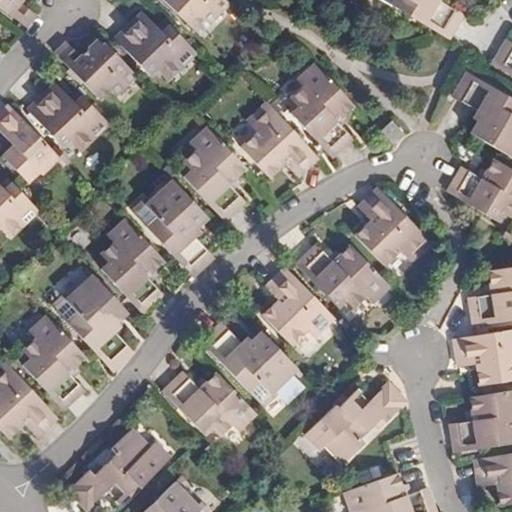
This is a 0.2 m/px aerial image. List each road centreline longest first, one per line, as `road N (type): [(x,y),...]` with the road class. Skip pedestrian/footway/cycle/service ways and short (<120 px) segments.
road 1 (residential): [(15,501),(92,425),(234,252),(367,170),(418,160)]
road 2 (residential): [(416,354),(426,424),(454,511)]
